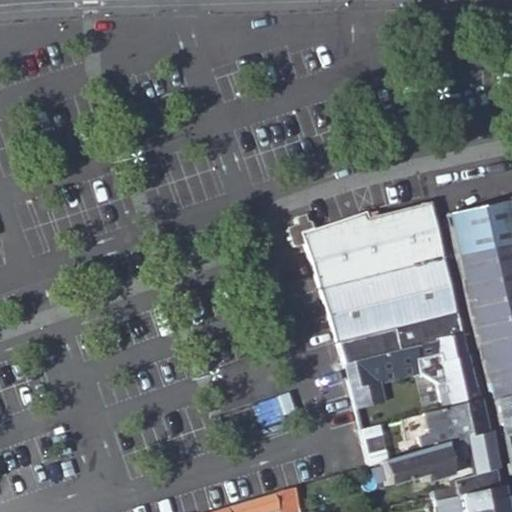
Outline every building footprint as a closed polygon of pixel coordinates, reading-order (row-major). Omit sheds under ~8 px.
[(348,318),(426,293),(444,279),(429,221),(423,201),(361,221),(359,215),(308,232),(296,236),(300,246),(339,364),(342,364),(360,359),(348,318)] [(498,437),(511,435),(511,246),(503,205),(443,218),(498,437)] [(511,246),(511,206),(503,205),(511,246)] [(291,249),(300,246),(296,236),(308,232),(303,215),(292,218),(290,221),(292,225),(286,227),(284,231),(287,246),(291,249)] [(360,359),(458,334),(444,279),(426,293),(348,318),(360,359)] [(440,410),(474,401),(458,334),(360,359),(342,364),(353,410),(381,403),(377,385),(415,375),(434,385),(440,410)] [(474,401),(440,410),(421,414),(426,437),(416,439),(418,451),(435,446),(443,444),(445,443),(458,439),(481,433),(474,401)] [(506,475),(511,475),(511,435),(498,437),(506,475)] [(445,443),(443,444),(447,459),(462,455),(458,439),(445,443)] [(435,446),(418,451),(375,464),(382,487),(416,478),(418,484),(443,476),(435,446)] [(430,511),(498,511),(490,471),(446,481),(448,486),(422,493),(422,497),(428,504),(430,511)] [(276,492),(228,506),(230,511),(265,511),(281,508),(276,492)]
